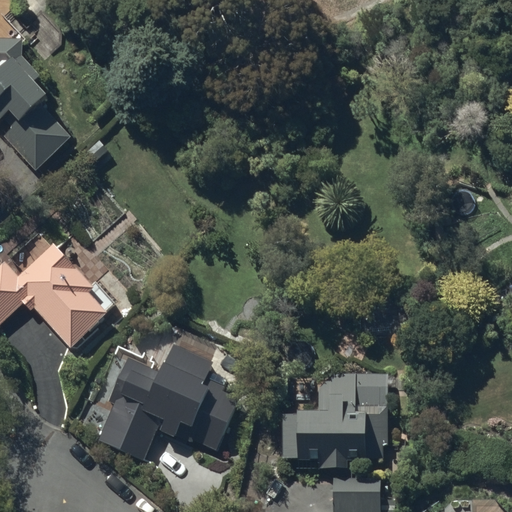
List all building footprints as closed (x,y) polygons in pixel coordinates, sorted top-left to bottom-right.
[(0,129),(12,119),(19,127),(5,139),(35,174),(72,143),(45,111),(50,106),(35,87),(41,82),(24,61),(24,44),(0,43),(0,129)] [(54,249),(19,280),(5,264),(0,267),(0,328),(25,307),(31,314),(36,310),(72,351),(108,319),(91,298),(94,295),(54,249)] [(129,362),(110,405),(116,407),(100,443),(145,464),(159,433),(176,441),(178,439),(193,445),(194,442),(219,453),(241,402),(225,395),(230,382),(211,373),(213,367),(174,350),(162,377),(129,362)] [(390,377),(332,377),(321,392),(321,418),(300,418),(300,419),(284,419),(284,462),(299,462),(299,465),(321,465),(321,474),(349,474),(349,466),(368,466),(368,462),(384,462),(384,450),(390,450),(390,377)] [(383,511),(384,481),(335,481),(335,511),(383,511)]
